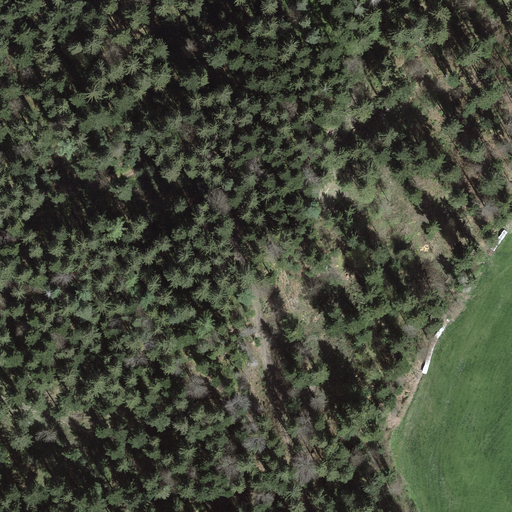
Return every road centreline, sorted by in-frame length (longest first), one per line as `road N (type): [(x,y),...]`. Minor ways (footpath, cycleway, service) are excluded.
road 1 (track): [(0,173),(140,178),(237,142),(241,229),(267,368),(308,511)]
road 2 (track): [(237,142),(273,0)]
